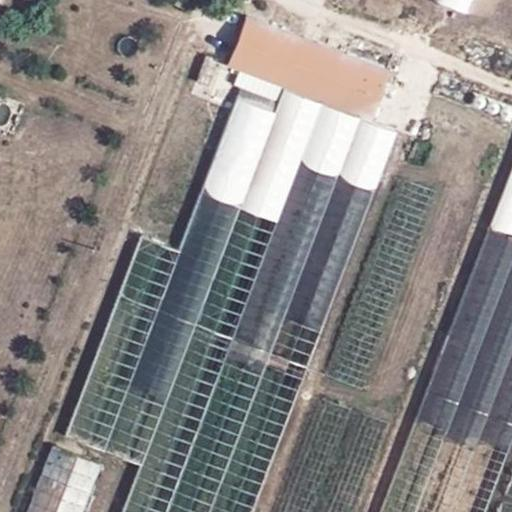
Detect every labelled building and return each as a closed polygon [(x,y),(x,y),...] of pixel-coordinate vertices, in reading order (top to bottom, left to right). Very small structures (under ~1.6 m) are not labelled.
[(175,0),(175,4),(186,8),(188,0),(175,0)] [(458,0),(359,0),(358,6),(443,41),(458,0)] [(511,0),(489,0),(470,56),(511,70),(511,0)] [(321,100),(368,117),(388,67),(245,14),(227,65),(236,70),(321,100)] [(120,511),(163,511),(321,100),(236,70),(232,84),(238,88),(174,251),(139,238),(64,436),(137,465),(120,511)] [(367,122),(368,117),(321,100),(163,511),(245,511),(391,131),(367,122)] [(481,511),(511,432),(511,165),(378,511),(481,511)] [(80,511),(99,463),(53,445),(27,511),(80,511)]
